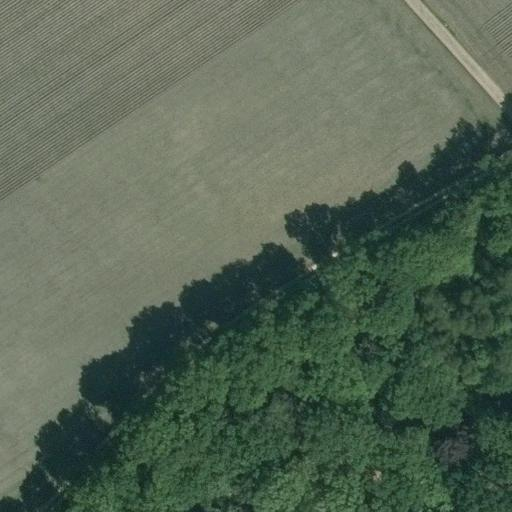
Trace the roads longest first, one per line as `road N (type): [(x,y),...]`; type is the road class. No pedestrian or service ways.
road 1 (track): [(46,511),(156,392),(251,309),(511,156)]
road 2 (track): [(511,110),(411,0)]
